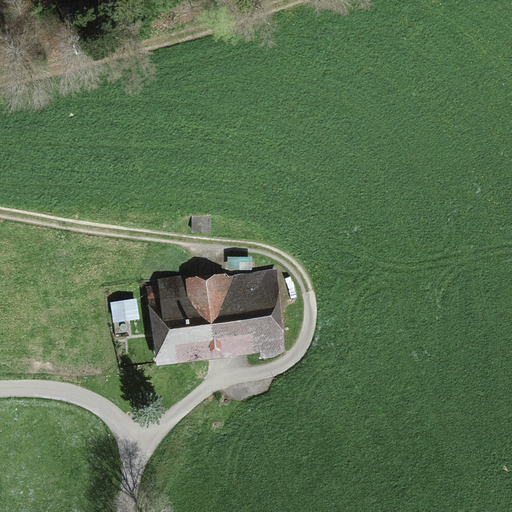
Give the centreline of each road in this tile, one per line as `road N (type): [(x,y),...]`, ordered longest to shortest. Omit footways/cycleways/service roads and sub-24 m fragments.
road 1 (track): [(0,210),(282,255),(302,272),(312,322)]
road 2 (track): [(268,0),(0,73)]
road 3 (unclassified): [(123,511),(130,447),(112,415),(65,391),(0,389)]
